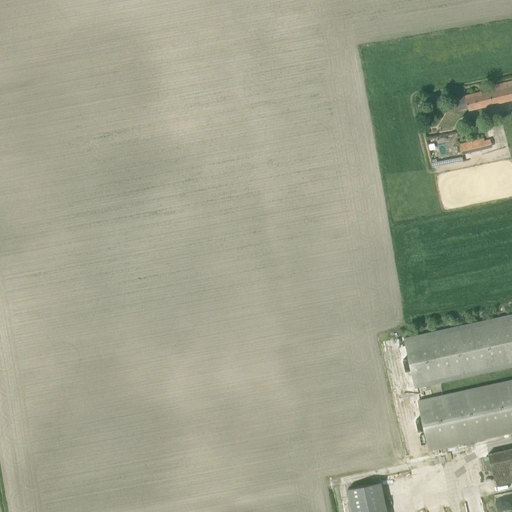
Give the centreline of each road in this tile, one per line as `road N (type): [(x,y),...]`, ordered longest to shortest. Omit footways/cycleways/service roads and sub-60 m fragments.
road 1 (track): [(224,0),(324,483)]
road 2 (track): [(195,511),(438,459)]
